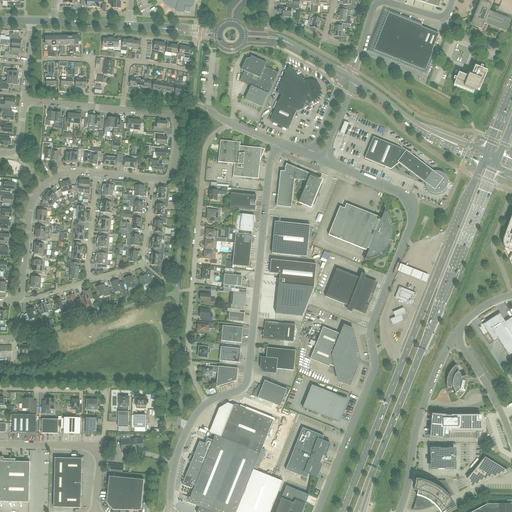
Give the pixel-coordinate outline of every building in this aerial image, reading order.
[(112,8),(115,8),(115,9),(118,9),(120,9),(121,9),(121,2),(116,2),(115,0),(108,0),(108,4),(112,4),(112,8)] [(163,0),(164,1),(165,3),(167,4),(166,5),(167,4),(169,6),(168,6),(169,6),(171,7),(173,8),(175,9),(177,9),(177,11),(179,12),(182,12),(184,12),(188,13),(190,13),(190,11),(191,8),(192,5),(193,3),(194,1),(192,0),(191,0),(163,0)] [(307,0),(308,3),(310,3),(310,5),(312,5),(312,10),(315,10),(316,1),(313,0),(307,0)] [(318,0),(318,1),(316,1),(315,10),(315,13),(318,13),(318,6),(320,6),(320,4),(323,4),(323,0),(318,0)] [(353,8),(356,8),(356,5),(355,5),(355,0),(343,0),(343,4),(347,5),(347,7),(353,8)] [(483,23),(505,31),(510,19),(488,10),(490,5),(481,2),(477,12),(476,12),(475,13),(476,14),(472,24),(473,25),(474,26),(476,27),(477,28),(479,28),(479,27),(481,28),(483,23)] [(279,6),(279,12),(283,13),(282,16),(290,17),(291,8),(284,7),(279,6)] [(339,9),(338,15),(351,16),(351,11),(353,11),(353,8),(347,7),(346,10),(339,9)] [(314,17),(315,13),(309,12),(308,15),(310,16),(308,21),(320,24),(321,19),(314,17)] [(433,52),(432,52),(439,34),(421,27),(422,26),(421,26),(422,23),(418,22),(417,24),(389,13),(374,50),(425,71),(433,52)] [(345,21),(345,24),(351,24),(352,22),(350,21),(351,16),(338,15),(338,20),(345,21)] [(308,21),(308,24),(307,26),(305,25),(304,29),(310,31),(311,27),(319,29),(320,24),(308,21)] [(334,25),(334,31),(342,32),(342,31),(346,32),(347,28),(351,28),(351,24),(345,24),(342,24),(342,26),(334,25)] [(342,35),(342,32),(334,31),(333,36),(339,37),(338,40),(346,42),(347,35),(342,35)] [(21,41),(20,41),(15,40),(16,38),(17,36),(18,37),(19,33),(10,33),(10,40),(5,40),(5,39),(2,39),(0,39),(0,42),(0,44),(9,46),(20,47),(21,41)] [(127,51),(129,39),(126,38),(126,40),(123,40),(123,41),(121,41),(120,47),(120,50),(127,51)] [(172,53),(173,45),(168,44),(166,52),(165,52),(165,55),(171,56),(171,53),(172,53)] [(20,47),(9,46),(9,52),(5,51),(5,58),(14,58),(14,52),(20,53),(20,47)] [(180,46),(179,54),(178,54),(177,60),(181,61),(181,57),(184,58),(186,47),(180,46)] [(191,47),(186,47),(184,58),(191,59),(192,54),(190,54),(191,47)] [(262,107),(278,72),(265,66),(267,63),(252,56),(251,57),(248,55),(247,58),(246,58),(241,70),(244,71),(240,81),(251,86),(245,100),(262,107)] [(113,66),(114,66),(115,62),(105,60),(103,73),(113,75),(114,70),(112,70),(113,66)] [(270,121),(284,127),(288,129),(297,111),(303,109),(307,101),(311,100),(313,100),(314,99),(316,98),(317,97),(318,96),(319,94),(319,93),(319,91),(319,89),(319,88),(318,86),(317,85),(316,84),(315,83),(313,82),(312,82),(310,82),(308,82),(304,83),(289,65),(277,93),(281,95),(270,121)] [(479,90),(487,71),(475,66),(472,74),(468,73),(467,76),(459,73),(454,85),(473,93),(474,91),(477,92),(478,90),(479,90)] [(8,77),(17,78),(18,72),(10,71),(10,68),(4,67),(3,73),(6,73),(6,74),(8,74),(8,77)] [(0,89),(8,90),(8,88),(9,84),(17,85),(17,78),(8,77),(8,81),(6,80),(6,81),(2,81),(2,86),(0,85),(0,89)] [(175,94),(180,95),(183,78),(180,77),(179,83),(180,83),(179,85),(176,85),(175,94)] [(175,80),(170,79),(168,92),(173,93),(174,88),(175,88),(176,81),(175,81),(175,80)] [(15,99),(6,99),(5,102),(0,101),(0,107),(10,108),(11,105),(15,106),(15,99)] [(12,109),(10,109),(2,108),(1,114),(4,115),(4,119),(13,120),(14,113),(12,113),(12,109)] [(54,122),(55,112),(49,112),(48,118),(45,118),(45,125),(50,126),(51,121),(54,122)] [(61,113),(55,112),(54,122),(57,122),(57,127),(63,127),(63,120),(60,120),(61,113)] [(67,124),(64,124),(63,130),(67,131),(67,127),(70,127),(70,125),(70,124),(70,123),(74,123),(75,114),(68,114),(67,124)] [(85,127),(88,128),(94,128),(95,116),(89,115),(88,122),(85,122),(85,127)] [(100,123),(100,119),(101,117),(95,116),(94,128),(103,129),(103,123),(100,123)] [(111,128),(114,128),(115,118),(108,117),(108,121),(105,121),(104,134),(107,135),(107,132),(110,132),(111,128)] [(115,118),(114,128),(117,128),(117,133),(122,134),(123,122),(121,122),(121,119),(115,118)] [(129,129),(134,130),(135,120),(128,119),(127,126),(124,125),(123,132),(129,132),(129,129)] [(143,134),(144,127),(140,127),(141,120),(135,120),(134,130),(138,130),(137,133),(143,134)] [(157,123),(156,124),(154,124),(153,130),(165,131),(165,127),(167,128),(167,122),(157,121),(157,123)] [(344,121),(340,133),(344,135),(349,123),(344,121)] [(3,132),(12,133),(13,127),(7,126),(7,123),(1,123),(0,128),(3,128),(3,132)] [(159,133),(155,133),(154,139),(155,139),(157,141),(157,143),(167,144),(167,137),(159,136),(159,133)] [(10,135),(4,135),(0,134),(0,141),(1,141),(1,145),(10,145),(10,143),(11,143),(12,140),(10,140),(10,139),(9,139),(10,135)] [(385,167),(389,168),(391,169),(400,162),(425,181),(425,182),(425,183),(425,184),(425,185),(425,186),(426,187),(426,188),(427,188),(427,189),(428,190),(429,191),(430,192),(431,193),(432,193),(433,193),(435,194),(436,194),(438,194),(439,194),(441,193),(442,192),(444,191),(444,190),(446,188),(447,186),(448,184),(448,182),(447,180),(447,178),(446,176),(445,175),(443,174),(441,172),(440,172),(439,171),(438,171),(437,171),(436,171),(435,171),(434,171),(433,172),(432,172),(411,156),(412,153),(380,140),(373,137),(365,158),(385,167)] [(220,140),(219,153),(218,162),(236,164),(236,169),(234,169),(233,176),(258,179),(259,166),(257,166),(258,160),(260,161),(265,149),(260,147),(259,149),(256,148),(240,146),(240,142),(220,140)] [(53,146),(43,145),(42,152),(45,152),(45,159),(51,159),(51,160),(53,146)] [(58,154),(62,154),(62,148),(59,148),(59,149),(56,148),(56,151),(52,151),(53,146),(51,160),(58,161),(58,154)] [(151,149),(157,152),(156,156),(166,157),(166,151),(160,150),(161,147),(151,147),(151,149)] [(66,148),(62,148),(62,154),(65,155),(64,161),(65,161),(66,163),(69,163),(70,162),(71,162),(72,152),(72,149),(66,148)] [(78,155),(81,155),(82,149),(78,149),(78,152),(72,152),(71,162),(71,161),(72,162),(76,163),(76,162),(77,162),(78,155)] [(90,164),(91,151),(88,151),(88,150),(82,149),(81,155),(85,156),(84,162),(90,163),(90,164)] [(101,158),(101,153),(101,152),(95,151),(94,155),(91,154),(92,151),(91,151),(90,164),(97,164),(97,158),(101,158)] [(104,165),(110,166),(111,157),(105,156),(105,153),(101,153),(101,158),(101,160),(104,160),(104,165)] [(117,161),(121,162),(121,155),(118,155),(117,157),(111,157),(110,166),(117,166),(117,161)] [(124,167),(130,168),(131,159),(124,158),(125,155),(121,155),(121,162),(124,162),(124,167)] [(131,159),(130,168),(136,168),(137,163),(140,164),(141,157),(137,157),(138,156),(131,155),(131,159)] [(150,160),(150,166),(153,166),(152,170),(162,171),(163,165),(159,165),(159,161),(150,160)] [(294,179),(308,181),(299,203),(311,208),(312,204),(314,205),(317,197),(322,185),(321,184),(322,181),(317,179),(317,178),(287,165),(284,171),(280,171),(280,176),(282,177),(281,181),(279,181),(279,186),(281,187),(280,191),(278,191),(278,196),(280,196),(279,201),(277,201),(277,206),(291,208),(294,179)] [(84,190),(85,180),(84,180),(84,179),(81,179),(81,180),(79,180),(79,186),(76,186),(75,192),(78,193),(79,189),(84,190)] [(74,192),(75,192),(76,186),(73,186),(73,187),(72,187),(70,181),(69,181),(69,180),(66,181),(66,182),(65,182),(67,191),(68,194),(74,192)] [(15,184),(14,184),(14,183),(5,182),(4,186),(1,186),(1,191),(7,192),(7,189),(14,190),(14,189),(15,189),(15,184)] [(67,191),(65,182),(60,183),(61,190),(60,190),(60,189),(57,191),(61,196),(63,195),(68,194),(67,191)] [(102,190),(114,191),(115,186),(120,186),(120,183),(109,182),(109,185),(103,184),(103,186),(102,187),(102,188),(102,189),(102,190)] [(169,188),(169,185),(163,185),(164,186),(164,188),(158,187),(157,193),(166,193),(169,194),(169,188)] [(215,190),(215,186),(211,186),(209,200),(217,200),(217,195),(226,195),(227,191),(215,190)] [(107,199),(113,199),(114,196),(112,196),(113,191),(114,191),(102,190),(102,191),(102,192),(102,193),(102,195),(108,196),(107,199)] [(59,198),(61,196),(57,191),(55,193),(55,194),(54,195),(49,191),(46,195),(53,201),(55,202),(59,198)] [(10,197),(10,194),(0,193),(0,197),(0,198),(3,199),(3,203),(12,204),(13,197),(10,197)] [(166,193),(157,193),(157,198),(163,199),(163,201),(168,202),(169,194),(166,193)] [(255,211),(256,202),(256,195),(231,193),(230,208),(255,211)] [(45,204),(45,207),(51,208),(55,202),(53,201),(46,195),(46,196),(45,195),(43,198),(44,198),(43,200),(47,202),(45,204)] [(113,199),(107,199),(107,202),(102,201),(101,203),(101,204),(100,205),(100,206),(100,207),(113,208),(113,199)] [(156,209),(164,210),(165,207),(168,207),(168,202),(163,201),(163,204),(156,204),(156,209)] [(391,241),(390,241),(391,239),(391,238),(392,236),(392,235),(392,234),(392,232),(392,231),(392,229),(392,228),(392,227),(392,225),(393,225),(392,225),(392,223),(391,222),(391,221),(390,219),(390,218),(389,217),(388,216),(388,214),(387,213),(386,212),(385,211),(386,210),(385,210),(381,219),(379,218),(379,217),(346,204),(344,209),(340,207),(328,235),(366,250),(367,249),(369,250),(365,259),(366,260),(366,258),(367,258),(369,258),(370,258),(372,257),(373,257),(374,257),(376,256),(377,255),(378,255),(379,254),(380,253),(381,254),(381,253),(382,252),(383,251),(384,250),(385,249),(386,248),(387,247),(388,246),(388,245),(389,243),(390,242),(390,241),(391,241)] [(73,215),(77,215),(86,216),(86,210),(85,210),(85,207),(74,206),(74,209),(73,215)] [(38,215),(47,216),(47,211),(51,211),(51,208),(45,207),(45,210),(38,210),(38,211),(37,211),(37,214),(38,215)] [(106,216),(112,216),(112,213),(111,213),(111,208),(113,208),(100,207),(100,208),(100,209),(101,210),(100,212),(106,213),(106,216)] [(220,216),(221,208),(212,208),(212,211),(208,211),(207,220),(209,220),(208,222),(209,223),(212,223),(213,223),(213,221),(217,221),(217,216),(220,216)] [(0,218),(5,219),(5,216),(11,217),(12,210),(7,210),(7,209),(4,209),(4,210),(3,210),(3,213),(0,212),(0,218)] [(164,210),(156,209),(155,215),(162,215),(161,218),(167,219),(167,210),(164,210)] [(236,229),(253,231),(254,215),(237,214),(236,229)] [(511,266),(511,214),(504,238),(503,239),(503,240),(503,241),(503,242),(503,243),(503,244),(503,245),(504,246),(505,250),(506,250),(511,251),(511,252),(509,258),(508,258),(511,266)] [(47,219),(47,216),(38,215),(38,216),(37,216),(36,220),(43,221),(43,224),(49,225),(50,219),(47,219)] [(73,221),(72,224),(79,224),(84,225),(84,222),(85,222),(86,216),(77,215),(76,218),(73,218),(73,221)] [(112,216),(106,216),(105,219),(100,218),(100,220),(99,221),(99,222),(99,223),(99,224),(111,225),(112,216)] [(154,226),(163,227),(163,224),(164,223),(166,224),(167,219),(161,218),(161,221),(155,220),(154,226)] [(1,229),(10,230),(11,224),(8,223),(9,220),(0,219),(0,225),(1,225),(1,229)] [(275,222),(273,241),(272,253),(307,257),(310,225),(275,222)] [(37,227),(36,232),(45,233),(49,233),(50,230),(52,228),(52,225),(49,225),(43,224),(43,227),(37,227)] [(72,224),(71,224),(70,233),(84,234),(85,228),(83,228),(84,225),(79,224),(72,224)] [(110,233),(111,225),(99,224),(99,225),(99,226),(99,227),(99,229),(100,229),(99,232),(110,233)] [(163,227),(154,226),(154,231),(159,232),(159,233),(159,235),(160,235),(165,235),(166,227),(163,227)] [(212,241),(217,242),(219,242),(226,242),(226,238),(217,237),(218,231),(207,230),(206,236),(213,237),(212,241)] [(123,234),(127,234),(128,239),(127,239),(139,240),(140,235),(131,234),(130,234),(130,231),(123,231),(123,234)] [(45,238),(45,233),(36,232),(36,233),(35,232),(35,236),(36,236),(36,237),(42,238),(42,241),(50,242),(50,239),(45,238)] [(228,238),(226,238),(226,242),(235,243),(251,245),(252,235),(229,232),(228,238)] [(0,243),(6,244),(6,241),(9,242),(10,235),(0,233),(0,243)] [(83,240),(84,234),(70,233),(74,233),(74,237),(70,236),(69,242),(76,242),(77,239),(83,240)] [(97,241),(109,242),(110,234),(104,233),(104,236),(98,236),(98,238),(97,239),(97,240),(97,241)] [(153,243),(161,243),(162,241),(162,240),(165,240),(165,235),(160,235),(159,238),(153,237),(153,243)] [(123,244),(123,247),(129,248),(129,245),(139,246),(139,240),(127,239),(126,239),(126,244),(123,244)] [(211,252),(216,252),(216,253),(218,253),(218,250),(216,249),(217,242),(212,241),(206,240),(205,247),(212,248),(211,252)] [(50,242),(42,241),(41,244),(35,243),(35,245),(34,245),(34,248),(35,248),(34,249),(44,249),(47,250),(48,244),(50,244),(50,242)] [(109,242),(97,241),(97,243),(97,244),(97,245),(97,247),(103,247),(102,250),(108,251),(109,242)] [(73,246),(72,252),(82,253),(83,247),(81,247),(82,244),(70,243),(70,246),(73,246)] [(153,243),(152,248),(158,249),(158,251),(163,252),(164,244),(161,243),(153,243)] [(235,243),(233,254),(250,256),(251,245),(235,243)] [(5,248),(5,245),(0,244),(0,254),(8,256),(8,249),(5,248)] [(44,249),(34,249),(34,254),(40,255),(40,258),(46,258),(49,258),(49,255),(47,255),(47,250),(44,249)] [(95,258),(108,259),(108,251),(102,250),(102,253),(97,253),(96,255),(96,256),(96,257),(95,258)] [(157,254),(156,254),(151,254),(151,259),(160,260),(163,260),(163,252),(158,251),(157,251),(157,254)] [(215,260),(216,253),(216,252),(211,252),(205,251),(204,258),(211,259),(210,263),(217,264),(217,261),(215,260)] [(82,259),(82,253),(72,252),(71,258),(68,258),(68,262),(74,262),(75,259),(82,259)] [(249,267),(250,256),(233,254),(232,265),(249,267)] [(32,265),(33,265),(45,266),(45,261),(48,261),(49,258),(46,258),(40,258),(40,261),(32,260),(32,265)] [(108,259),(95,258),(95,259),(95,261),(96,262),(95,264),(101,264),(101,267),(107,268),(108,259)] [(156,266),(153,270),(162,278),(164,275),(158,270),(160,267),(162,265),(162,261),(160,261),(160,260),(151,259),(150,265),(155,265),(156,266)] [(270,272),(270,273),(280,274),(278,286),(276,313),(302,316),(313,290),(314,287),(316,264),(271,260),(270,272)] [(71,268),(70,272),(80,273),(81,267),(80,267),(80,264),(67,263),(67,268),(71,268)] [(430,275),(401,264),(398,271),(427,283),(430,275)] [(39,271),(38,274),(46,275),(47,270),(44,269),(45,266),(33,265),(33,266),(32,266),(32,269),(33,269),(32,271),(39,271)] [(210,279),(211,267),(203,267),(202,278),(210,279)] [(365,280),(365,278),(366,277),(361,275),(360,278),(354,276),(355,275),(352,274),(351,274),(336,268),(325,297),(348,306),(347,308),(352,310),(353,308),(363,311),(368,299),(369,299),(370,296),(369,296),(374,283),(365,280)] [(233,272),(225,271),(225,274),(223,285),(224,285),(223,288),(231,288),(235,289),(235,286),(239,286),(240,282),(241,282),(241,281),(240,280),(240,276),(233,275),(233,272)] [(80,273),(70,272),(69,281),(73,281),(73,279),(80,280),(80,273)] [(31,281),(31,282),(40,283),(41,278),(45,278),(46,275),(38,274),(38,277),(32,277),(32,278),(31,278),(30,281),(31,281)] [(146,275),(140,277),(143,286),(148,284),(150,289),(155,287),(152,276),(147,277),(146,275)] [(132,276),(125,278),(128,288),(131,287),(131,288),(132,288),(139,286),(137,280),(134,280),(133,280),(132,276)] [(118,293),(125,290),(123,282),(119,283),(118,280),(111,282),(114,292),(117,291),(117,292),(118,293)] [(40,283),(31,282),(31,287),(37,288),(37,290),(36,290),(37,293),(43,291),(43,288),(40,288),(40,283)] [(104,297),(111,295),(109,288),(106,289),(105,289),(104,285),(96,287),(99,297),(102,296),(103,297),(104,297)] [(395,298),(412,304),(416,293),(399,287),(395,298)] [(238,289),(235,289),(231,288),(231,292),(234,292),(232,304),(231,304),(231,308),(244,310),(244,306),(245,306),(247,293),(238,292),(238,289)] [(90,300),(93,299),(90,289),(87,290),(85,290),(84,291),(83,291),(85,295),(81,296),(85,307),(91,305),(90,300)] [(74,294),(67,296),(70,306),(75,304),(76,307),(82,306),(80,300),(76,301),(74,294)] [(203,301),(203,304),(215,305),(215,299),(210,298),(211,295),(201,294),(200,301),(203,301)] [(61,314),(69,312),(67,305),(63,306),(62,306),(60,298),(54,301),(56,310),(60,309),(61,314)] [(45,303),(38,305),(41,314),(48,312),(48,311),(52,310),(50,304),(46,305),(45,303)] [(22,314),(19,322),(25,324),(26,320),(29,319),(30,320),(32,319),(33,320),(34,320),(37,319),(34,308),(30,309),(30,308),(26,309),(28,314),(25,315),(22,314)] [(202,320),(212,321),(212,314),(209,314),(210,310),(207,310),(206,309),(200,308),(199,314),(200,314),(200,316),(202,317),(202,320)] [(405,313),(405,312),(403,308),(393,312),(395,317),(390,319),(392,324),(403,320),(401,315),(405,313)] [(500,313),(482,324),(487,331),(494,342),(498,339),(509,356),(511,353),(511,311),(511,312),(510,310),(509,311),(511,314),(511,317),(505,322),(500,313)] [(244,313),(230,311),(229,320),(244,322),(244,313)] [(266,321),(265,321),(264,330),(263,330),(262,336),(263,336),(263,339),(265,339),(272,340),(283,341),(293,342),(295,324),(285,323),(266,321)] [(204,325),(198,324),(197,331),(198,331),(198,333),(203,333),(203,332),(208,332),(208,328),(214,329),(215,323),(204,322),(204,325)] [(223,326),(223,327),(221,341),(241,343),(243,328),(223,326)] [(355,360),(353,360),(348,357),(349,354),(352,356),(354,356),(356,355),(356,354),(356,352),(351,330),(345,328),(342,335),(323,327),(310,359),(329,367),(330,365),(337,368),(339,379),(349,383),(356,365),(356,364),(356,363),(356,361),(355,360)] [(212,349),(213,343),(207,342),(207,347),(199,347),(198,357),(207,358),(208,349),(212,349)] [(0,345),(0,357),(8,358),(11,358),(12,358),(12,345),(0,345)] [(20,346),(20,354),(31,354),(31,346),(20,346)] [(241,349),(221,347),(219,361),(239,363),(241,349)] [(261,363),(260,367),(260,368),(260,369),(261,370),(261,371),(262,371),(262,372),(263,372),(264,372),(265,372),(276,374),(277,369),(294,370),(296,351),(267,348),(266,357),(261,357),(262,357),(262,363),(261,363)] [(467,383),(467,382),(467,381),(467,380),(467,379),(467,378),(467,377),(467,376),(461,377),(460,375),(460,373),(458,371),(459,370),(456,365),(455,366),(454,367),(453,368),(452,369),(451,370),(450,371),(450,372),(449,373),(449,374),(448,375),(448,377),(447,378),(447,379),(447,380),(447,382),(447,383),(447,384),(447,386),(447,387),(447,388),(453,387),(453,389),(454,391),(456,393),(454,394),(458,399),(459,398),(460,397),(461,396),(462,395),(463,394),(463,393),(464,392),(465,391),(465,390),(466,389),(466,387),(467,386),(467,385),(467,383)] [(209,380),(210,376),(212,377),(212,372),(217,372),(217,366),(212,366),(211,369),(203,368),(203,369),(202,370),(201,371),(201,372),(201,373),(202,375),(203,375),(203,376),(205,376),(204,380),(205,380),(206,381),(208,381),(209,380)] [(216,387),(237,381),(238,368),(218,366),(216,387)] [(280,407),(287,390),(265,380),(262,386),(259,384),(257,388),(256,391),(255,390),(253,396),(280,407)] [(337,422),(344,403),(346,399),(312,385),(303,408),(337,422)] [(118,427),(128,427),(129,412),(128,412),(128,406),(129,406),(129,397),(124,397),(124,395),(118,395),(118,401),(120,401),(119,406),(122,406),(122,412),(118,411),(118,427)] [(142,397),(139,397),(135,397),(135,399),(133,399),(133,404),(135,404),(135,405),(141,405),(141,408),(146,408),(146,405),(146,403),(148,403),(148,399),(146,399),(147,398),(142,398),(142,397)] [(30,413),(36,413),(37,401),(33,401),(33,398),(26,398),(26,399),(23,399),(22,408),(30,409),(30,413)] [(43,401),(42,413),(50,414),(50,409),(54,409),(54,403),(55,403),(56,399),(55,398),(49,398),(49,399),(46,399),(46,401),(43,401)] [(76,410),(76,413),(82,413),(82,405),(79,405),(79,399),(72,399),(72,410),(76,410)] [(98,400),(87,400),(86,410),(97,410),(98,400)] [(183,484),(182,485),(183,485),(192,489),(193,485),(195,485),(191,496),(188,502),(199,507),(197,511),(270,511),(282,482),(271,477),(253,470),(254,469),(260,453),(262,448),(273,421),(234,405),(233,405),(221,437),(215,435),(209,433),(208,432),(206,438),(207,438),(205,444),(199,442),(195,453),(194,456),(193,457),(191,456),(189,459),(192,460),(192,461),(191,464),(182,484),(183,484)] [(36,415),(13,414),(12,432),(36,433),(36,415)] [(482,431),(482,430),(482,420),(481,420),(481,416),(479,416),(479,415),(451,415),(451,416),(446,416),(446,415),(432,414),(430,437),(444,438),(445,434),(448,434),(448,431),(482,431)] [(145,428),(146,415),(135,415),(134,427),(145,428)] [(80,434),(80,418),(64,417),(64,418),(61,418),(61,429),(64,429),(64,434),(80,434)] [(86,418),(86,434),(96,434),(96,418),(86,418)] [(42,433),(58,433),(58,419),(42,419),(42,433)] [(330,444),(322,441),(324,436),(302,428),(286,470),(307,478),(309,474),(311,475),(312,476),(317,477),(322,465),(320,464),(321,461),(322,461),(323,460),(323,459),(322,459),(323,456),(325,456),(330,444)] [(288,431),(285,436),(286,437),(283,444),(287,446),(292,433),(288,431)] [(144,451),(143,443),(143,438),(121,439),(122,453),(144,451)] [(432,469),(454,469),(454,462),(455,462),(455,456),(454,456),(454,449),(432,449),(432,452),(430,452),(430,457),(431,457),(431,456),(432,456),(432,469)] [(0,501),(29,502),(30,462),(15,462),(15,460),(16,460),(16,459),(4,459),(4,458),(3,457),(1,457),(1,458),(0,459),(0,458),(0,501)] [(508,471),(505,469),(485,457),(467,479),(472,487),(493,476),(499,472),(502,474),(508,471)] [(81,508),(82,459),(55,458),(54,507),(81,508)] [(307,493),(307,494),(286,486),(275,511),(301,511),(304,508),(309,495),(309,494),(312,476),(311,475),(307,493)] [(141,504),(144,480),(109,476),(106,503),(113,510),(135,510),(135,511),(138,511),(138,510),(141,507),(142,507),(142,504),(141,504)] [(448,498),(453,495),(446,481),(421,481),(421,482),(417,481),(414,494),(418,495),(414,509),(419,509),(424,508),(429,507),(433,505),(434,504),(438,509),(440,511),(445,511),(454,507),(451,503),(448,498)]
